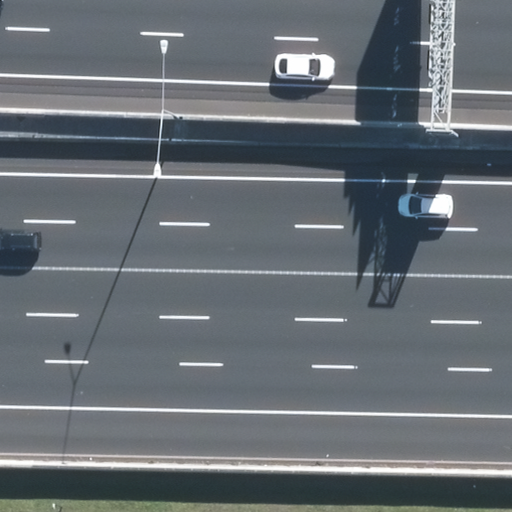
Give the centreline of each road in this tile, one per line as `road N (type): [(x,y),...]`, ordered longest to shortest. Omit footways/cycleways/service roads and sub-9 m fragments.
road 1 (motorway): [(511,219),(0,208)]
road 2 (motorway): [(511,320),(0,310)]
road 3 (motorway): [(80,0),(511,30)]
